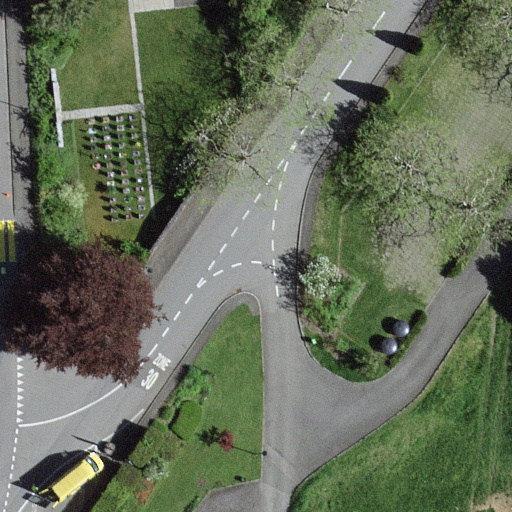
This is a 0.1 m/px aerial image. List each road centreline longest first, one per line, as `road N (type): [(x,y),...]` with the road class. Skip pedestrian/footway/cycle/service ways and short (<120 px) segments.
road 1 (residential): [(243,219),(129,384),(53,421),(0,427)]
road 2 (residential): [(243,219),(273,265),(281,315),(276,511)]
road 3 (residential): [(393,0),(243,219)]
